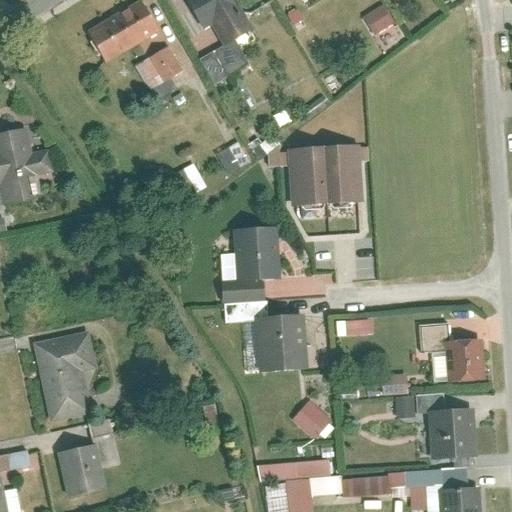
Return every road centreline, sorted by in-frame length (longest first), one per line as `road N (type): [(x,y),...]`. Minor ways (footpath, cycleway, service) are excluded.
road 1 (residential): [(484,0),(508,279)]
road 2 (residential): [(322,294),(508,279)]
